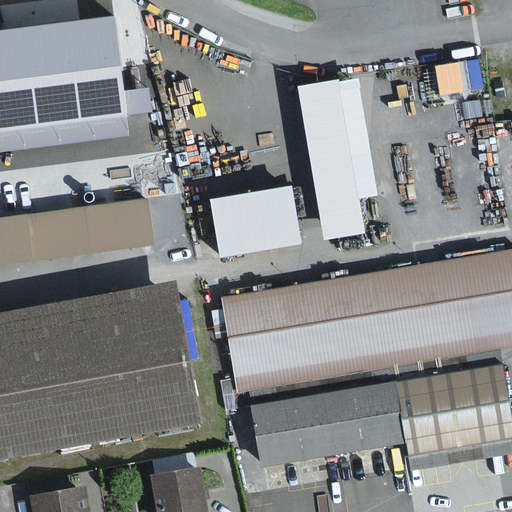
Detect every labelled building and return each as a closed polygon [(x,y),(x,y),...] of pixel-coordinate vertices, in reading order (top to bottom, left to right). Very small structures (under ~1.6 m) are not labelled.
[(114,18),(0,32),(0,132),(126,116),(114,18)] [(357,75),(302,84),(325,232),(359,227),(354,194),(375,191),(357,75)] [(288,185),(212,198),(221,254),(297,241),(288,185)] [(147,198),(0,216),(0,264),(153,245),(147,198)] [(511,243),(220,295),(236,383),(511,334),(511,243)] [(178,286),(0,317),(0,459),(203,423),(178,286)] [(511,439),(511,421),(503,367),(250,407),(260,468),(400,445),(402,458),(511,439)] [(207,511),(199,464),(147,473),(153,511),(207,511)] [(89,511),(87,489),(31,496),(32,511),(89,511)]
